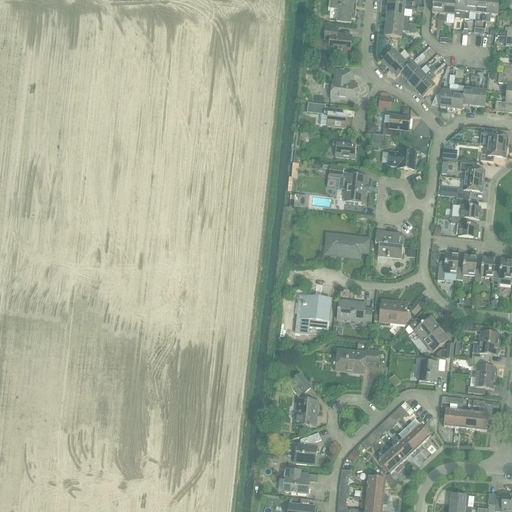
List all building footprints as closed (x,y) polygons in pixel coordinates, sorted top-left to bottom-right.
[(337,22),(340,22),(350,23),(351,20),(354,20),(355,14),(356,6),(356,0),(331,0),(330,9),(338,10),(337,22)] [(433,0),(432,15),(439,15),(438,23),(442,23),(444,0),(433,0)] [(455,0),(444,0),(442,23),(447,23),(447,16),(454,17),(455,12),(454,12),(455,0)] [(460,20),(464,20),(466,0),(455,0),(454,12),(455,12),(461,13),(460,20)] [(477,0),(466,0),(464,20),(469,21),(469,14),(476,14),(477,0)] [(488,0),(477,0),(476,14),(482,15),(482,22),(486,23),(488,0)] [(499,0),(488,0),(486,23),(490,23),(491,16),(498,17),(499,0)] [(387,15),(404,17),(405,11),(412,11),(412,7),(388,5),(387,15)] [(385,26),(410,29),(413,29),(415,29),(415,25),(403,24),(404,17),(387,15),(385,26)] [(402,32),(410,33),(413,33),(413,29),(410,29),(385,26),(384,37),(402,39),(402,32)] [(329,52),(340,53),(350,54),(352,38),(337,37),(338,30),(326,28),(324,41),(330,42),(329,52)] [(382,63),(389,71),(407,54),(404,51),(399,56),(394,51),(382,63)] [(407,54),(389,71),(397,79),(400,76),(400,75),(409,67),(405,62),(410,57),(407,54)] [(400,75),(400,76),(408,83),(420,71),(416,66),(421,61),(418,58),(413,63),(409,67),(400,75)] [(485,61),(482,77),(491,78),(493,63),(485,61)] [(511,67),(503,66),(502,75),(502,76),(511,76),(511,67)] [(408,83),(415,91),(433,74),(430,71),(425,76),(420,71),(408,83)] [(351,73),(341,72),(336,72),(334,83),(333,83),(331,100),(355,102),(357,86),(347,84),(348,81),(349,81),(350,80),(351,73)] [(415,91),(423,99),(435,87),(431,82),(436,77),(433,74),(415,91)] [(507,85),(506,95),(511,95),(511,76),(502,76),(502,75),(499,75),(498,84),(507,85)] [(473,108),(476,83),(472,83),(471,90),(464,89),(463,94),(464,94),(462,107),(463,107),(473,108)] [(480,84),(476,83),(473,108),(484,109),(486,92),(479,91),(480,84)] [(440,109),(451,110),(454,86),(450,85),(449,93),(442,92),(440,107),(440,109)] [(454,86),(451,110),(462,112),(463,107),(462,107),(464,94),(463,94),(457,93),(458,86),(454,86)] [(438,91),(432,107),(440,107),(442,92),(438,91)] [(511,95),(506,95),(505,105),(496,103),(494,113),(511,114),(511,95)] [(380,98),(379,108),(391,109),(392,99),(380,98)] [(308,105),(307,114),(322,116),(320,126),(327,127),(327,128),(336,129),(346,130),(348,118),(341,117),(342,111),(338,110),(328,109),(325,109),(325,107),(308,105)] [(409,133),(410,119),(390,117),(390,125),(384,124),(383,136),(395,138),(396,132),(409,133)] [(488,136),(487,146),(507,148),(508,138),(496,136),(497,131),(484,130),(483,136),(488,136)] [(372,136),(371,152),(378,152),(379,147),(382,147),(383,137),(372,136)] [(356,148),(350,148),(351,142),(333,140),(333,147),(336,147),(335,158),(355,161),(356,148)] [(416,140),(416,148),(422,149),(421,153),(427,154),(428,142),(416,140)] [(507,148),(487,146),(486,157),(481,156),(480,162),(493,163),(494,158),(506,159),(507,148)] [(414,171),(416,154),(399,153),(399,155),(389,154),(388,167),(398,168),(397,170),(414,171)] [(464,180),(483,183),(485,172),(473,171),(474,165),(461,164),(460,173),(465,174),(464,180)] [(349,176),(343,176),(344,169),(330,167),(329,171),(329,179),(340,180),(339,190),(345,191),(344,203),(364,205),(367,178),(349,176)] [(482,193),(483,183),(464,180),(463,191),(458,190),(457,196),(470,198),(471,192),(482,193)] [(450,189),(449,198),(457,199),(457,196),(458,190),(450,189)] [(461,207),(460,219),(466,220),(479,221),(481,209),(468,207),(468,201),(456,200),(455,207),(461,207)] [(466,226),(466,220),(460,219),(451,218),(450,225),(459,226),(458,237),(477,239),(479,227),(466,226)] [(376,233),(375,245),(379,246),(378,254),(387,255),(388,256),(387,258),(389,259),(389,258),(402,260),(403,248),(399,247),(400,238),(388,236),(388,234),(376,233)] [(368,255),(369,241),(327,236),(325,254),(347,256),(347,259),(360,260),(361,254),(368,255)] [(457,275),(457,269),(459,256),(446,254),(445,267),(439,267),(437,282),(444,283),(445,274),(457,275)] [(463,276),(475,277),(476,271),(477,258),(465,256),(463,269),(457,269),(457,275),(456,281),(462,282),(463,276)] [(481,278),(493,279),(494,273),(495,260),(483,258),(482,271),(476,271),(475,277),(474,283),(481,284),(481,278)] [(511,287),(511,281),(511,276),(511,261),(501,260),(500,273),(494,273),(493,279),(492,290),(498,291),(499,286),(511,287)] [(309,329),(328,331),(329,323),(331,301),(306,298),(306,306),(303,306),(301,320),(299,335),(309,336),(309,329)] [(370,327),(371,320),(372,311),(365,310),(366,305),(339,302),(337,320),(363,323),(363,326),(370,327)] [(380,322),(379,324),(405,327),(408,305),(382,302),(381,313),(380,315),(380,322)] [(415,316),(416,315),(423,307),(417,302),(411,310),(409,311),(415,316)] [(423,310),(418,318),(421,320),(427,312),(423,310)] [(417,318),(409,327),(414,333),(415,331),(432,353),(440,347),(448,341),(431,319),(423,325),(417,318)] [(473,332),(474,324),(466,323),(465,331),(473,332)] [(481,333),(480,344),(500,346),(500,339),(499,339),(499,335),(490,334),(490,328),(475,326),(475,332),(481,333)] [(447,350),(442,349),(437,354),(436,357),(446,358),(452,359),(454,345),(448,344),(447,350)] [(472,360),(486,362),(487,356),(497,357),(497,353),(499,353),(500,346),(480,344),(473,344),(472,355),(468,354),(468,360),(469,360),(471,360),(472,360)] [(379,365),(380,355),(380,352),(365,350),(365,354),(338,351),(336,372),(363,376),(365,363),(379,365)] [(444,374),(445,364),(446,363),(448,363),(448,366),(451,366),(452,359),(446,358),(446,360),(431,358),(430,364),(421,363),(419,383),(436,385),(437,373),(444,374)] [(486,368),(486,362),(472,360),(471,360),(469,360),(468,366),(477,367),(476,378),(496,380),(497,373),(495,373),(496,369),(486,368)] [(298,398),(298,401),(295,426),(310,427),(309,428),(311,428),(315,428),(317,409),(318,403),(312,403),(312,399),(307,399),(303,395),(312,388),(306,380),(300,374),(292,381),(296,386),(291,390),(298,398)] [(485,396),(486,390),(493,391),(494,387),(495,387),(496,380),(476,378),(475,389),(468,388),(468,394),(485,396)] [(382,398),(387,394),(383,390),(379,394),(382,398)] [(444,428),(455,429),(457,412),(456,412),(446,411),(445,416),(441,415),(441,420),(444,421),(444,428)] [(393,415),(398,421),(402,418),(396,412),(393,415)] [(457,412),(455,429),(461,430),(461,434),(465,435),(467,413),(457,412)] [(467,413),(465,435),(469,435),(469,431),(476,432),(478,414),(467,413)] [(478,414),(476,432),(487,433),(488,426),(492,426),(492,421),(488,421),(489,415),(479,414),(478,414)] [(398,421),(393,415),(390,418),(396,424),(398,421)] [(418,425),(411,432),(410,433),(422,446),(430,439),(425,433),(428,430),(425,427),(422,429),(418,425)] [(377,430),(383,436),(386,433),(380,427),(377,430)] [(273,444),(281,437),(274,430),(267,437),(273,444)] [(383,436),(377,430),(374,432),(380,438),(383,436)] [(402,440),(417,456),(420,453),(417,450),(422,446),(410,433),(402,440)] [(298,446),(295,468),(309,468),(309,465),(315,465),(317,448),(315,448),(314,444),(321,441),(319,434),(301,441),(300,446),(298,446)] [(417,456),(402,440),(394,448),(406,461),(411,456),(414,459),(417,456)] [(370,447),(365,442),(361,444),(367,450),(370,447)] [(386,455),(401,471),(404,468),(402,465),(406,461),(394,448),(386,455)] [(354,451),(348,459),(353,464),(360,456),(354,451)] [(401,471),(386,455),(378,463),(390,476),(395,471),(398,474),(401,471)] [(266,456),(266,464),(277,464),(278,457),(266,456)] [(284,494),(298,495),(308,496),(310,483),(318,484),(318,477),(300,475),(300,473),(290,472),(287,472),(286,479),(284,494)] [(367,489),(385,491),(386,480),(379,479),(379,475),(374,475),(374,479),(368,478),(368,488),(367,489)] [(341,478),(340,486),(348,487),(349,479),(341,478)] [(361,499),(366,500),(388,502),(388,498),(384,497),(385,491),(367,489),(362,488),(361,499)] [(502,499),(496,498),(495,511),(511,511),(511,509),(511,494),(503,494),(502,499)] [(465,508),(466,497),(451,495),(450,506),(465,508)] [(495,511),(496,498),(496,496),(489,495),(488,505),(488,506),(489,506),(488,511),(495,511)] [(338,507),(346,508),(346,500),(338,499),(338,507)] [(310,501),(301,500),(300,506),(289,505),(288,511),(314,511),(315,507),(310,507),(310,501)] [(387,506),(388,502),(366,500),(365,510),(380,511),(382,511),(383,506),(387,506)]
